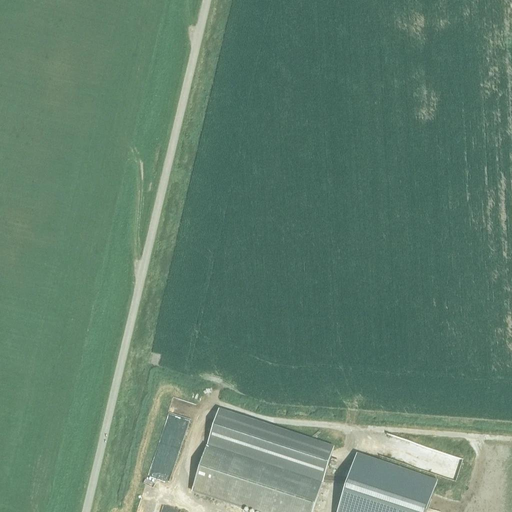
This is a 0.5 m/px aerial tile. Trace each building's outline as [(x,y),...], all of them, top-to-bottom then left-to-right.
[(181,417),(187,403),(172,397),(166,410),(181,417)] [(313,511),(333,453),(217,416),(193,493),(251,511),(313,511)] [(162,433),(157,451),(171,455),(177,437),(162,433)] [(430,505),(437,483),(357,456),(343,501),(339,511),(427,511),(428,510),(430,505)] [(140,489),(149,490),(150,483),(141,481),(140,489)]
